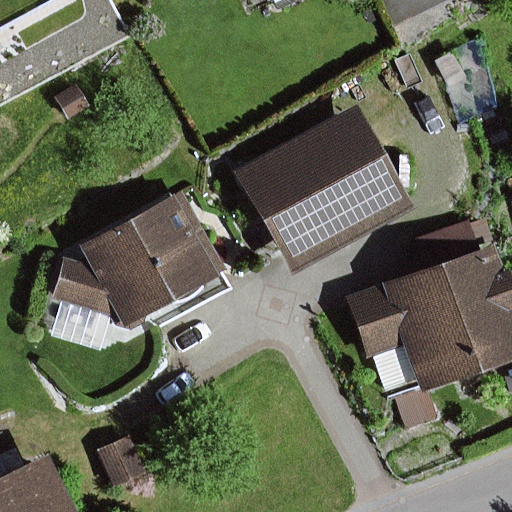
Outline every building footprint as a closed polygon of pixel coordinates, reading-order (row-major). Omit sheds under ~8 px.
[(0,0),(0,76),(98,25),(84,0),(0,0)] [(92,107),(78,85),(54,99),(68,121),(92,107)] [(416,209),(358,106),(236,174),(294,277),(416,209)] [(89,263),(66,256),(53,300),(111,317),(116,327),(131,331),(146,324),(147,317),(226,273),(182,193),(81,248),(89,263)] [(511,270),(505,273),(484,215),(413,240),(424,270),(384,284),(387,291),(351,304),(370,358),(406,345),(423,393),(511,361),(511,270)] [(131,438),(97,451),(113,489),(147,475),(131,438)] [(0,457),(0,511),(76,511),(49,456),(26,467),(17,449),(0,457)]
